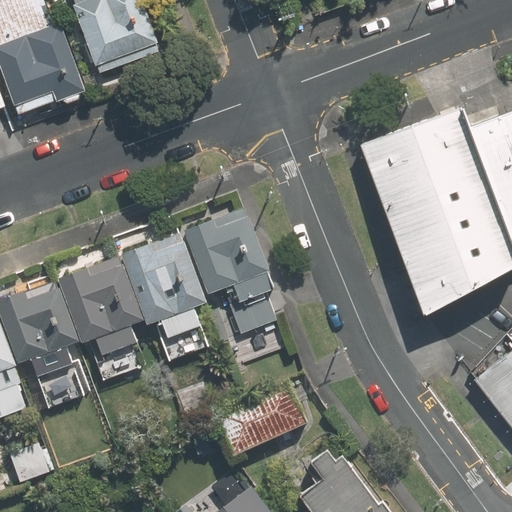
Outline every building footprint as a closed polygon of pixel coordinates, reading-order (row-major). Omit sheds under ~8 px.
[(0,0),(0,49),(23,110),(60,96),(63,104),(95,92),(67,18),(58,21),(50,0),(0,0)] [(153,0),(78,0),(104,68),(170,44),(153,0)] [(511,80),(459,99),(505,229),(511,225),(511,80)] [(422,317),(511,264),(511,260),(459,106),(359,140),(422,317)] [(250,287),(224,211),(171,228),(197,305),(250,287)] [(181,303),(160,241),(108,258),(128,320),(181,303)] [(100,272),(47,290),(68,352),(121,335),(100,272)] [(38,292),(0,304),(0,359),(6,377),(60,359),(38,292)] [(511,312),(465,350),(511,408),(511,312)] [(207,409),(225,453),(303,423),(286,378),(207,409)] [(79,468),(68,429),(11,446),(22,485),(79,468)] [(206,475),(179,432),(139,458),(165,500),(206,475)] [(377,511),(331,451),(279,491),(295,511),(377,511)] [(256,511),(241,491),(213,511),(256,511)]
